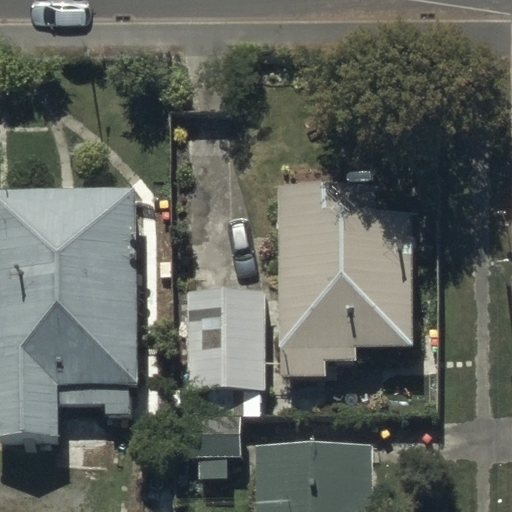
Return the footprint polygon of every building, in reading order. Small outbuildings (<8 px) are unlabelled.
[(155,216),(0,216),(0,469),(74,469),(74,420),(155,420),(155,216)] [(292,217),(293,404),(336,404),(336,391),(365,391),(365,377),(416,377),(415,237),(382,237),(382,217),(292,217)] [(199,416),(269,415),(268,315),(199,316),(199,416)] [(188,443),(188,482),(250,482),(250,443),(188,443)] [(377,511),(377,475),(269,475),(268,511),(377,511)]
